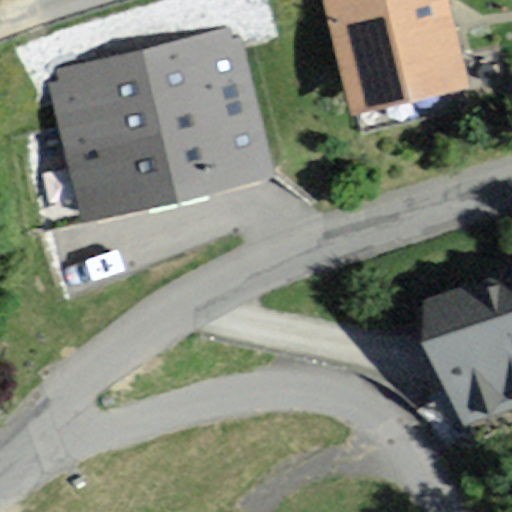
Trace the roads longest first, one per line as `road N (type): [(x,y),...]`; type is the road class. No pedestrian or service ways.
road 1 (residential): [(5,457),(139,338),(197,302),(282,263),(511,191)]
road 2 (residential): [(5,457),(263,386),(304,389),(352,403),(427,461),(455,511)]
